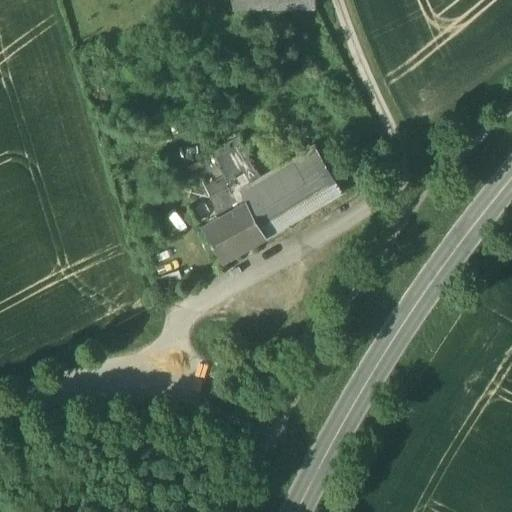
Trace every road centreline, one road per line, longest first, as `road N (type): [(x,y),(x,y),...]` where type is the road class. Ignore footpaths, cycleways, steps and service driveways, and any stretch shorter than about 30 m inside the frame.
road 1 (residential): [(0,414),(36,395),(159,373),(197,305),(412,179)]
road 2 (secondary): [(298,511),(421,297),(511,178)]
